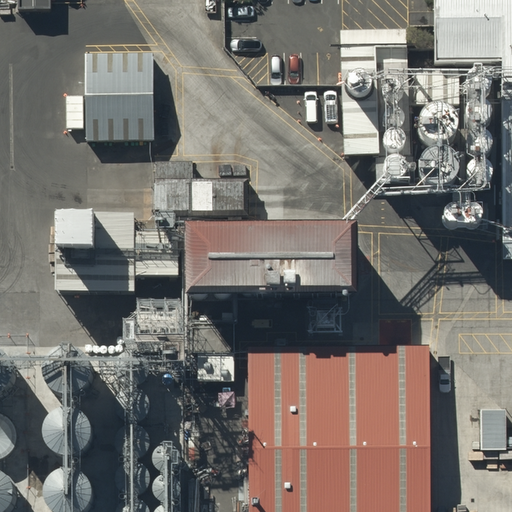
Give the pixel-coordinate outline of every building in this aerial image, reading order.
[(511,0),(434,0),(435,58),(502,57),(503,256),(511,255),(511,0)] [(332,27),(330,30),(328,33),(327,37),(328,42),(330,46),(333,49),(337,51),(339,52),(343,52),(347,50),(350,48),(352,45),(354,43),(355,38),(354,34),(353,32),(350,28),(346,25),(344,24),(340,24),(337,25),(332,27)] [(370,42),(337,41),(342,150),(372,150),(370,42)] [(88,50),(89,136),(152,136),(154,48),(88,50)] [(369,70),(368,73),(368,78),(370,81),(371,82),(373,85),(375,86),(373,87),(372,89),(370,91),(369,93),(369,97),(369,99),(370,101),(371,103),(373,106),(377,108),(380,108),(382,108),(385,108),(387,107),(389,105),(391,102),(393,99),(393,94),(392,91),(389,88),(388,87),(386,86),(390,83),(391,80),(392,77),(393,75),(392,71),(391,68),(388,65),(387,64),(384,63),(381,62),(379,63),(374,64),(371,67),(369,70)] [(466,77),(463,81),(462,85),(462,88),(464,92),(466,95),(469,98),(472,99),(477,100),(481,99),(484,97),(487,95),(488,93),(490,89),(490,87),(490,85),(489,80),(487,78),(484,75),(481,73),(476,72),(471,73),(468,75),(466,77)] [(424,128),(427,129),(432,130),(436,129),(441,127),(444,125),(448,119),(450,116),(451,111),(451,108),(450,104),(448,99),(446,96),(443,94),(439,91),(434,90),(427,90),(422,91),(418,94),(414,98),(412,101),(411,106),(411,110),(411,115),(412,118),(415,123),(421,127),(424,128)] [(474,99),(470,100),(467,102),(464,105),(463,108),(462,111),(462,116),(464,119),(467,123),(470,125),(473,126),(477,126),(481,125),(484,123),(487,121),(488,117),(489,115),(489,113),(489,109),(488,106),(486,104),(484,102),(481,100),(479,99),(474,99)] [(382,139),(382,141),(383,144),(385,148),(389,150),(391,151),(393,152),(396,151),(399,151),(401,150),(403,148),(405,145),(406,142),(406,138),(406,136),(403,132),(400,129),(398,128),(396,128),(393,128),(391,128),(388,129),(385,132),(384,133),(383,136),(382,139)] [(462,145),(463,150),(466,154),(467,156),(470,158),(473,158),(476,159),(481,158),(483,157),(486,155),(489,151),(490,146),(490,141),(487,137),(486,135),(483,133),(480,132),(476,131),(474,131),(470,133),(468,134),(466,136),(464,139),(463,143),(462,145)] [(432,175),(436,175),(441,174),(446,171),(450,167),(453,163),(455,156),(455,150),(454,147),(452,143),(447,138),(444,136),(441,134),(434,133),(429,134),(422,137),(418,140),(416,143),(414,147),(413,152),(413,157),(414,161),(417,166),(422,171),(428,174),(432,175)] [(159,215),(179,215),(251,216),(251,179),(194,179),(194,163),(158,162),(157,214),(159,214),(159,215)] [(379,174),(379,175),(379,176),(379,177),(380,178),(380,179),(381,180),(381,181),(382,182),(383,183),(384,183),(385,184),(386,185),(387,185),(388,185),(389,186),(390,186),(392,186),(393,185),(394,185),(395,185),(396,185),(397,184),(398,183),(399,182),(400,182),(400,181),(401,180),(402,179),(402,178),(402,177),(403,176),(403,175),(403,174),(403,173),(403,172),(402,171),(402,170),(402,169),(401,168),(401,167),(400,166),(399,165),(398,164),(397,163),(396,163),(395,162),(394,162),(393,162),(392,162),(391,162),(390,162),(389,162),(388,162),(387,162),(386,163),(385,163),(384,164),(383,164),(382,165),(382,166),(381,167),(380,167),(380,168),(380,169),(379,170),(379,171),(379,172),(379,173),(379,174)] [(468,166),(465,168),(463,171),(462,175),(463,179),(464,183),(465,185),(468,187),(472,190),(474,190),(478,190),(482,189),(485,187),(488,184),(489,182),(489,179),(490,176),(489,171),(487,168),(485,166),(481,164),(479,163),(475,163),(472,163),(468,166)] [(56,189),(59,189),(63,189),(66,187),(68,184),(70,181),(70,177),(69,173),(67,170),(64,168),(60,167),(56,168),(53,169),(50,172),(49,175),(48,178),(49,182),(50,185),(53,187),(56,189)] [(442,205),(441,208),(441,211),(441,213),(443,215),(444,217),(446,219),(448,219),(450,220),(453,219),(456,218),(457,217),(458,218),(461,220),(464,221),(468,221),(469,221),(472,219),(474,217),(475,215),(476,213),(476,211),(475,208),(474,205),(472,204),(470,202),(467,201),(465,201),(463,202),(461,203),(458,205),(457,203),(455,202),(452,200),(451,200),(447,201),(444,203),(442,205)] [(138,208),(54,204),(50,286),(131,289),(131,273),(173,275),(175,234),(137,232),(138,208)] [(355,215),(193,216),(193,285),(356,284),(355,215)] [(427,511),(427,344),(249,345),(248,511),(427,511)] [(0,396),(3,396),(10,391),(13,388),(16,382),(18,373),(17,367),(15,360),(12,357),(5,351),(0,348),(0,396)] [(53,394),(59,397),(64,399),(72,399),(80,396),(84,394),(89,389),(92,383),(93,379),(94,372),(92,364),(90,360),(85,354),(80,351),(74,348),(69,348),(63,348),(58,350),(51,355),(47,360),(45,364),(43,372),(43,379),(45,383),(49,391),(53,394)] [(122,379),(125,381),(130,383),(133,384),(137,383),(142,381),(146,378),(150,373),(151,371),(151,366),(150,360),(149,357),(146,353),(144,351),(140,349),(137,349),(131,348),(126,350),(122,352),(119,356),(116,361),(116,366),(117,372),(120,377),(122,379)] [(127,421),(130,422),(134,422),(140,421),(143,419),(147,416),(150,411),(151,408),(151,405),(151,402),(150,398),(149,395),(144,390),(142,389),(139,388),(133,387),(130,387),(126,389),(122,391),(119,395),(117,398),(116,402),(116,407),(117,410),(120,415),(123,418),(127,421)] [(0,456),(3,456),(6,454),(11,450),(14,447),(17,441),(18,435),(18,431),(16,425),(13,419),(7,413),(1,411),(0,410),(0,456)] [(62,460),(66,460),(73,460),(77,459),(84,455),(89,450),(91,447),(92,443),(93,436),(92,428),(90,424),(85,417),(77,413),(73,412),(65,411),(57,414),(50,420),(47,423),(45,429),(44,435),(44,440),(46,446),(49,451),(56,457),(62,460)] [(506,411),(480,411),(480,450),(506,450),(506,411)] [(124,454),(129,457),(135,457),(140,457),(144,455),(147,451),(149,449),(151,443),(151,440),(151,436),(148,430),(146,428),(144,426),(140,424),(134,423),(130,423),(126,425),(122,428),(119,431),(117,437),(117,441),(118,447),(121,452),(124,454)] [(160,466),(162,467),(165,468),(169,468),(173,467),(176,465),(178,463),(180,459),(181,457),(181,453),(180,451),(178,447),(175,444),(171,442),(167,441),(162,442),(159,444),(157,446),(156,447),(154,451),(154,454),(154,456),(154,459),(156,462),(157,464),(160,466)] [(127,492),(130,493),(135,493),(139,493),(145,490),(149,485),(150,482),(151,478),(151,473),(150,470),(148,466),(145,463),(143,461),(139,459),(134,458),(130,459),(125,460),(122,463),(118,468),(117,471),(116,477),(118,483),(120,487),(122,489),(127,492)] [(0,511),(16,511),(20,507),(21,503),(21,496),(20,492),(18,485),(12,478),(7,475),(2,473),(0,472),(0,511)] [(52,511),(87,511),(91,507),(93,501),(93,495),(92,487),(90,484),(84,478),(79,475),(75,473),(71,473),(63,474),(56,478),(50,484),(47,491),(47,500),(48,504),(49,507),(52,511)] [(161,500),(165,502),(170,502),(172,502),(176,501),(179,498),(182,495),(183,490),(184,487),(183,483),(182,480),(179,476),(175,474),(172,473),(168,473),(165,473),(163,474),(160,476),(158,478),(155,482),(154,487),(154,490),(155,494),(157,496),(158,498),(161,500)] [(151,511),(152,511),(150,507),(148,504),(145,501),(141,499),(137,498),(131,498),(126,499),(124,501),(120,504),(118,506),(116,511),(151,511)]
